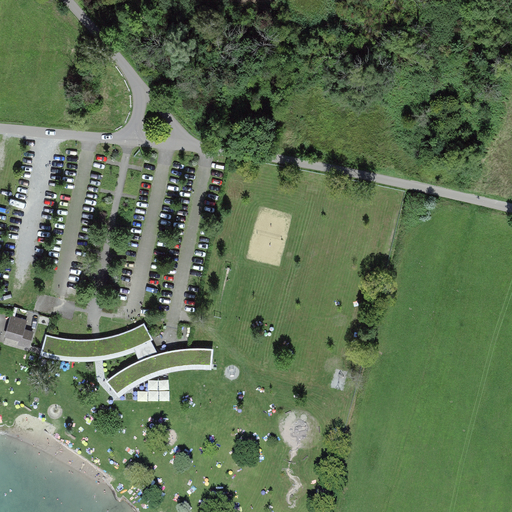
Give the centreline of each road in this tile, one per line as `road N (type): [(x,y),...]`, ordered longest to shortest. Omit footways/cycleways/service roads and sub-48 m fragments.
road 1 (unclassified): [(511,208),(208,149)]
road 2 (residential): [(130,140),(0,127)]
